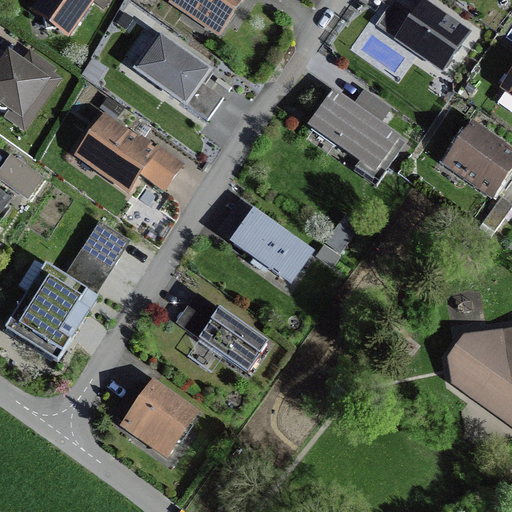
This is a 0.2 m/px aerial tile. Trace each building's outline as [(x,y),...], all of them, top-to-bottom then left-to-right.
[(43,20),(45,32),(57,30),(66,36),(89,3),(84,0),(43,0),(34,14),(43,20)] [(175,0),(175,1),(218,31),(239,0),(175,0)] [(422,9),(400,41),(441,70),(463,37),(422,9)] [(200,85),(208,74),(159,39),(135,72),(206,123),(222,101),(200,85)] [(8,111),(9,109),(22,119),(28,112),(25,110),(43,84),(8,59),(0,69),(0,112),(4,113),(8,111)] [(310,126),(375,172),(396,141),(331,96),(310,126)] [(126,192),(138,175),(163,192),(180,168),(155,150),(151,156),(103,122),(82,152),(103,167),(99,172),(126,192)] [(471,129),(446,165),(492,197),(511,168),(511,157),(500,149),(501,148),(498,145),(494,142),(490,141),(489,141),(471,129)] [(0,183),(26,201),(41,180),(9,158),(0,171),(0,183)] [(494,234),(511,208),(511,207),(500,199),(481,226),(494,234)] [(326,246),(338,254),(359,225),(346,216),(326,246)] [(271,265),(267,270),(289,286),(309,257),(252,217),(232,245),(254,261),(258,255),(271,265)] [(125,245),(97,227),(67,274),(95,292),(125,245)] [(316,258),(332,270),(340,258),(324,247),(316,258)] [(22,344),(56,365),(69,344),(58,337),(86,294),(44,267),(43,269),(33,263),(17,289),(27,295),(8,325),(26,337),(22,344)] [(195,340),(246,377),(267,347),(218,313),(212,322),(209,320),(195,340)] [(450,361),(454,384),(473,398),(495,394),(511,406),(511,340),(508,346),(499,348),(486,339),(463,342),(450,361)] [(142,432),(168,450),(192,416),(153,388),(125,428),(138,437),(142,432)]
